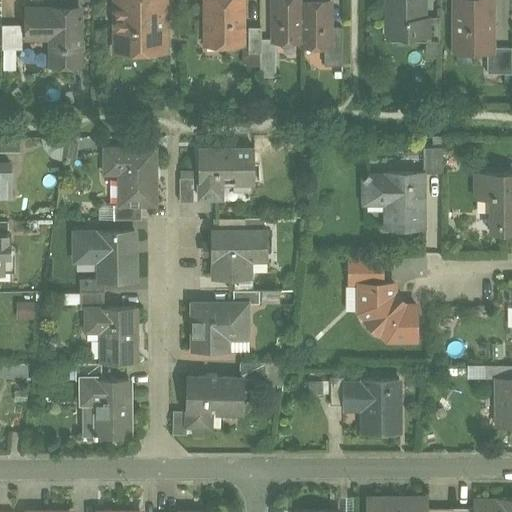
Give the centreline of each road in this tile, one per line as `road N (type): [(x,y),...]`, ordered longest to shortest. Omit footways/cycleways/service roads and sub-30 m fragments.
road 1 (residential): [(511,470),(262,474)]
road 2 (residential): [(161,239),(158,476)]
road 3 (residential): [(158,476),(0,478)]
